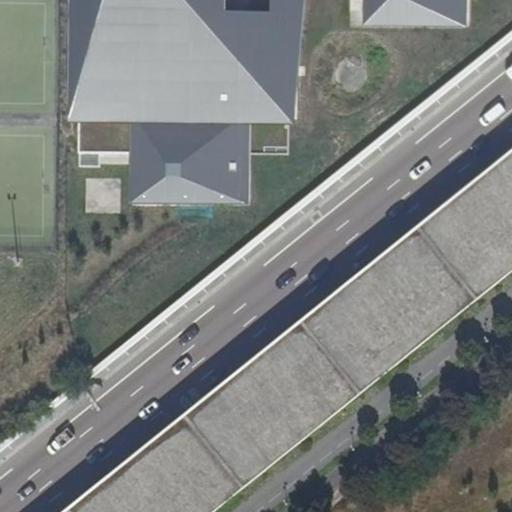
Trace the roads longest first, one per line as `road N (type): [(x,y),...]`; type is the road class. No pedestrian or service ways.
road 1 (motorway): [(511,107),(12,511)]
road 2 (motorway): [(138,511),(511,206)]
road 3 (residential): [(301,511),(511,345)]
